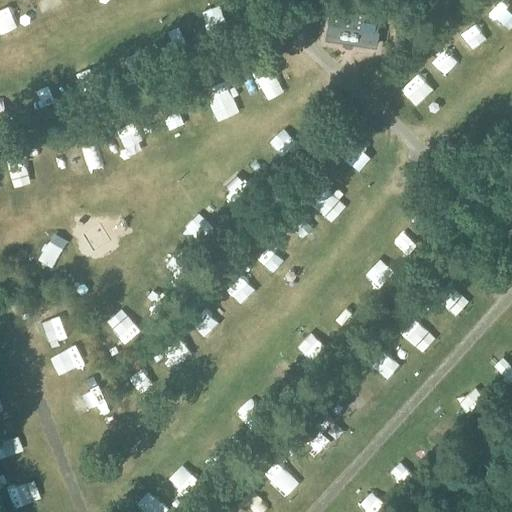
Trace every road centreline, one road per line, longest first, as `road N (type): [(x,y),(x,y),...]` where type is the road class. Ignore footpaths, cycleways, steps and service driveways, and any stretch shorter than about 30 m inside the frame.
road 1 (unknown): [(275,0),(306,45),(408,123),(511,227)]
road 2 (unknown): [(511,320),(310,511)]
road 3 (unknown): [(75,511),(0,312)]
